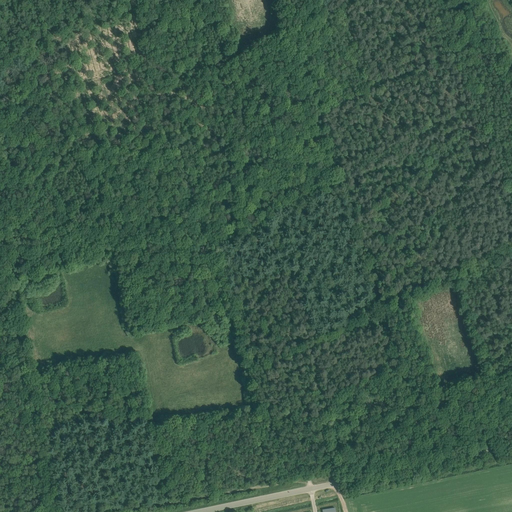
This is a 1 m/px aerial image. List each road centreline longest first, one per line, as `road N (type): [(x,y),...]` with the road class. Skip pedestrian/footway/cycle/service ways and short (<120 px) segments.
road 1 (unclassified): [(199,511),(511,446)]
road 2 (track): [(428,464),(361,244)]
